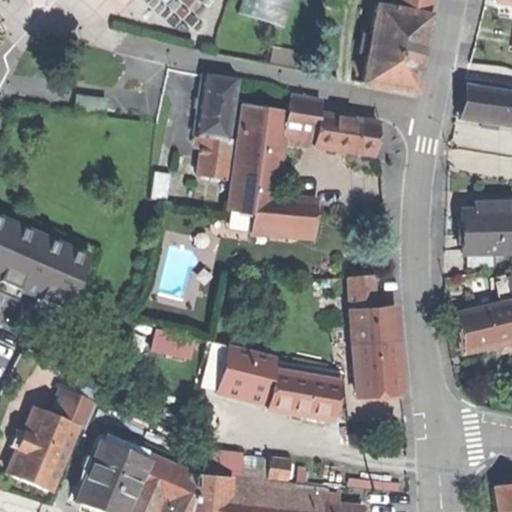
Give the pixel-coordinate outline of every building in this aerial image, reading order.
[(243,0),(241,10),(285,23),(292,0),(243,0)] [(399,0),(398,10),(427,16),(430,0),(399,0)] [(386,88),(414,93),(427,16),(398,10),(393,10),(388,9),(374,6),(369,38),(366,53),(361,84),(386,88)] [(359,52),(366,53),(369,38),(361,36),(359,52)] [(215,77),(200,75),(192,134),(201,136),(227,139),(234,80),(215,77)] [(511,88),(498,86),(497,92),(511,94),(511,90),(511,88)] [(492,122),(511,125),(511,94),(497,92),(487,90),(463,87),(461,101),(458,116),(482,120),(492,122)] [(281,141),(312,145),(316,114),(318,100),(287,95),(285,111),(281,141)] [(76,96),(74,111),(101,115),(103,100),(76,96)] [(273,195),(281,141),(285,111),(240,104),(226,209),(251,212),(270,215),(273,195)] [(375,122),(316,114),(312,145),(312,147),(371,155),(373,138),(375,122)] [(228,139),(227,139),(201,136),(196,174),(223,178),(228,139)] [(170,172),(154,170),(150,197),(167,199),(170,172)] [(315,201),(273,195),(270,215),(251,212),(249,229),(310,238),(315,201)] [(489,252),(511,252),(511,204),(480,205),(480,212),(471,212),(458,213),(458,231),(458,253),(463,253),(489,252)] [(86,253),(0,214),(0,283),(61,310),(86,253)] [(489,266),(489,252),(463,253),(463,267),(489,266)] [(349,296),(350,308),(373,307),(372,301),(370,274),(347,276),(349,296)] [(457,334),(462,353),(511,341),(511,278),(492,283),(497,304),(453,315),(457,334)] [(380,301),(372,301),(373,307),(390,306),(390,298),(380,299),(380,301)] [(373,307),(350,308),(352,343),(396,340),(394,322),(393,305),(390,306),(373,307)] [(397,366),(396,340),(352,343),(353,349),(356,396),(399,393),(397,366)] [(212,342),(207,359),(250,369),(251,356),(252,352),(212,342)] [(274,357),(252,352),(251,356),(273,361),(274,357)] [(247,393),(267,396),(273,361),(251,356),(250,369),(247,393)] [(246,397),(247,393),(250,369),(207,359),(200,385),(246,397)] [(338,372),(273,361),(267,396),(265,407),(329,419),(334,394),(338,372)] [(58,388),(47,414),(74,424),(82,428),(100,383),(77,374),(69,392),(58,388)] [(28,481),(47,489),(74,424),(47,414),(32,407),(22,431),(15,449),(5,472),(28,481)] [(7,446),(15,449),(22,431),(14,428),(7,446)] [(94,508),(102,511),(116,511),(128,486),(140,459),(98,440),(72,499),(94,508)] [(140,459),(128,486),(172,505),(170,511),(186,511),(191,471),(143,452),(140,459)] [(266,476),(285,478),(287,459),(268,458),(266,476)] [(186,511),(222,511),(226,482),(227,475),(191,471),(186,511)] [(227,475),(226,482),(248,484),(248,478),(227,475)] [(248,478),(248,484),(264,486),(267,486),(267,480),(248,478)] [(222,511),(261,511),(264,486),(248,484),(226,482),(222,511)] [(116,511),(170,511),(172,505),(128,486),(116,511)] [(261,511),(302,511),(305,491),(267,486),(264,486),(261,511)] [(497,511),(511,511),(511,486),(494,490),(497,511)] [(338,494),(305,491),(302,511),(360,511),(361,505),(337,503),(338,494)]
